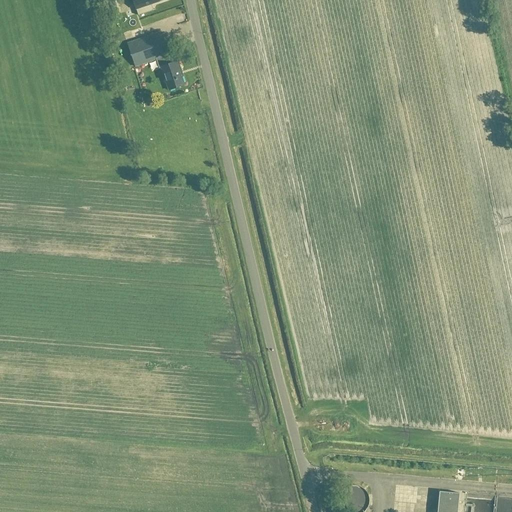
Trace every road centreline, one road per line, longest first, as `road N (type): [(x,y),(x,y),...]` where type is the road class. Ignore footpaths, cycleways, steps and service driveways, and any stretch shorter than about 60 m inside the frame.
road 1 (unclassified): [(314,511),(192,0)]
road 2 (unknown): [(511,493),(386,480)]
